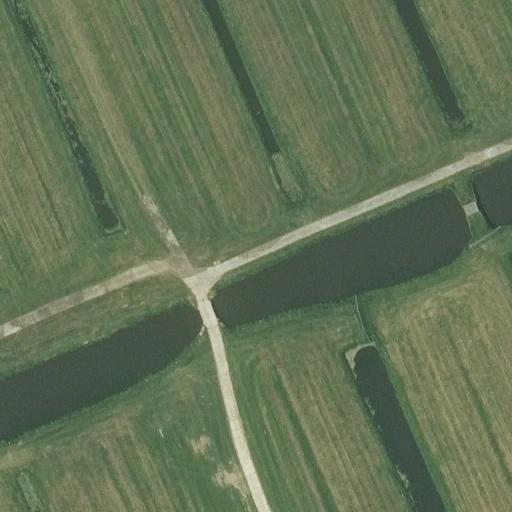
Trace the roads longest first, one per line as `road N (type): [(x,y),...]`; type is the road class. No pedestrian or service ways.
road 1 (track): [(192,284),(511,144)]
road 2 (track): [(0,333),(179,262),(145,198)]
road 3 (track): [(265,511),(192,284)]
